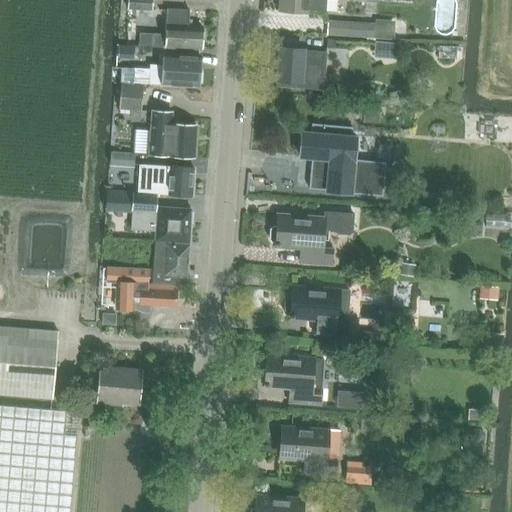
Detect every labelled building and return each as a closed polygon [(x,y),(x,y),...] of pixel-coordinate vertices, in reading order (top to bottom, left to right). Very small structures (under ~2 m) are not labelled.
[(127,0),(127,8),(152,9),(152,0),(127,0)] [(279,0),(279,11),(280,12),(280,8),(325,11),(325,0),(330,0),(336,0),(335,0),(279,0)] [(188,26),(189,10),(166,9),(165,33),(139,32),(138,45),(200,49),(201,26),(188,26)] [(326,35),(373,38),(374,23),(327,20),(326,35)] [(374,23),(373,38),(394,39),(395,21),(374,20),(374,23)] [(389,42),(388,58),(398,59),(399,43),(389,42)] [(281,49),(278,79),(299,80),(298,87),(322,89),(325,52),(281,49)] [(137,69),(136,82),(198,86),(200,57),(168,55),(167,66),(154,65),(154,70),(137,69)] [(120,83),(118,107),(141,109),(143,85),(120,83)] [(196,124),(173,123),(173,112),(155,111),(153,155),(194,157),(196,124)] [(301,132),(299,156),(311,157),(311,159),(314,159),(313,166),(308,166),(308,168),(310,168),(309,176),(312,176),(312,185),(309,185),(308,188),(327,190),(327,191),(382,196),(385,162),(354,159),(356,137),(351,137),(352,127),(311,123),(310,133),(301,132)] [(135,153),(123,153),(122,166),(134,167),(135,153)] [(139,164),(137,192),(157,194),(192,196),(193,168),(139,164)] [(395,186),(394,203),(418,204),(419,187),(395,186)] [(131,212),(130,229),(142,230),(155,230),(155,239),(188,241),(189,233),(191,208),(156,206),(157,194),(137,192),(133,192),(131,212)] [(276,213),(275,225),(272,225),(269,227),(268,238),(271,240),(274,241),(274,244),(299,246),(298,261),(329,263),(330,248),(320,247),(322,229),(333,230),(335,232),(346,233),(349,230),(350,213),(324,211),(324,216),(276,213)] [(152,275),(152,282),(177,283),(179,283),(179,277),(186,277),(188,243),(154,241),(152,275)] [(402,263),(400,274),(413,276),(415,265),(402,263)] [(107,267),(106,281),(117,281),(116,308),(134,309),(148,312),(150,305),(176,306),(177,286),(148,284),(148,269),(107,267)] [(492,297),(493,284),(476,284),(476,297),(492,297)] [(285,301),(284,312),(286,314),(290,314),(289,317),(316,319),(316,321),(315,333),(346,336),(349,289),(292,285),(291,300),(287,299),(285,301)] [(102,324),(115,325),(115,314),(102,314),(102,324)] [(0,511),(70,511),(79,411),(0,404),(0,393),(52,398),(58,331),(0,326),(0,511)] [(484,329),(483,348),(501,349),(501,330),(484,329)] [(360,331),(359,342),(375,343),(375,332),(360,331)] [(267,386),(291,388),(290,403),(323,406),(325,389),(315,388),(317,359),(269,355),(267,386)] [(97,402),(121,404),(122,401),(138,403),(141,370),(100,366),(97,402)] [(337,390),(336,407),(366,409),(368,392),(337,390)] [(468,409),(468,421),(484,422),(485,410),(468,409)] [(305,461),(305,475),(338,477),(339,460),(330,459),(331,430),(285,427),(283,460),(305,461)] [(476,428),(468,433),(468,442),(477,446),(484,441),(484,432),(476,428)] [(253,511),(252,511),(306,511),(307,498),(258,495),(257,511),(253,511)]
